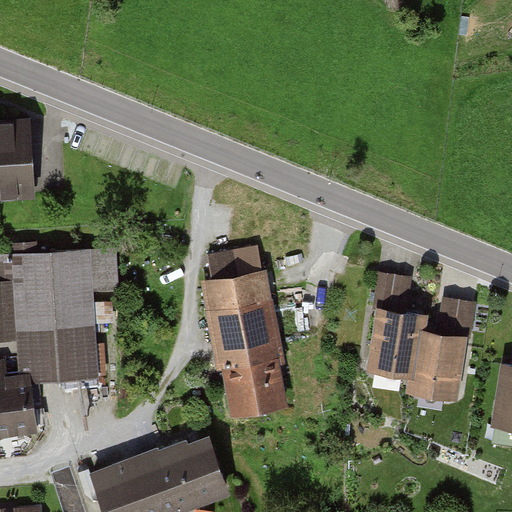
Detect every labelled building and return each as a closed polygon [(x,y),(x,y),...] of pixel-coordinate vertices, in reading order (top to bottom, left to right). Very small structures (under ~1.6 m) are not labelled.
[(0,185),(34,184),(30,121),(0,122),(0,185)] [(0,339),(14,338),(16,381),(96,377),(92,289),(116,288),(114,248),(11,253),(13,280),(0,280),(0,339)] [(290,406),(264,268),(199,280),(226,419),(290,406)] [(415,277),(379,272),(364,369),(405,375),(402,393),(452,401),(458,363),(470,365),(479,303),(447,298),(441,336),(421,333),(424,315),(410,313),(415,277)] [(0,427),(14,426),(6,359),(0,359),(0,427)] [(511,367),(499,365),(490,428),(511,431),(511,367)] [(165,511),(225,490),(206,438),(89,480),(100,511),(165,511)]
